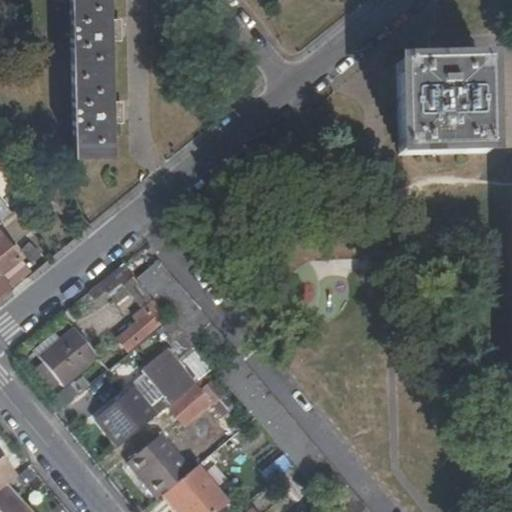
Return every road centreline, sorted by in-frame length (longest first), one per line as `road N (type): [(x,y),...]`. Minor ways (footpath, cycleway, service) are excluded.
road 1 (residential): [(0,332),(290,94)]
road 2 (residential): [(0,387),(102,511)]
road 3 (residential): [(290,94),(402,0)]
road 4 (residential): [(214,0),(290,94)]
